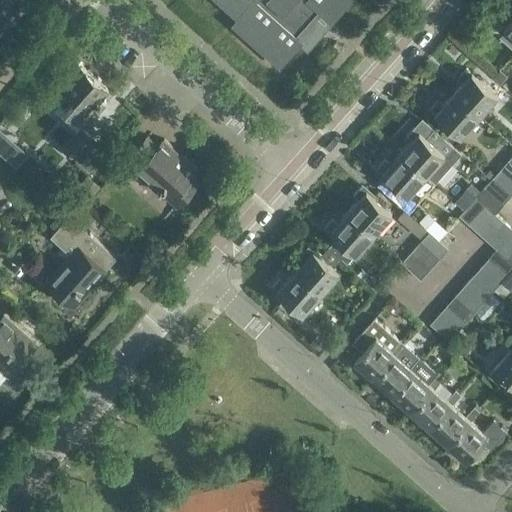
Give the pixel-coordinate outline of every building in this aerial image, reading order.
[(0,0),(0,19),(13,5),(7,0),(0,0)] [(216,0),(238,20),(234,24),(280,65),(301,42),(307,48),(325,28),(326,26),(330,22),(332,21),(344,7),(350,0),(216,0)] [(511,10),(506,5),(495,18),(504,26),(503,27),(511,34),(511,51),(511,52),(511,10)] [(100,100),(109,90),(77,61),(58,81),(68,90),(60,100),(87,125),(105,104),(100,100)] [(465,80),(454,93),(479,115),(497,95),(472,72),(472,73),(467,68),(460,76),(465,80)] [(479,115),(454,93),(443,105),(438,100),(431,108),(435,113),(435,114),(460,136),(479,115)] [(427,122),(418,132),(413,127),(406,136),(411,141),(401,152),(426,174),(435,182),(461,152),(427,122)] [(107,151),(93,138),(82,128),(65,148),(75,158),(90,171),(107,151)] [(185,182),(197,169),(164,139),(158,145),(147,135),(118,168),(131,180),(138,172),(176,207),(192,189),(185,182)] [(426,174),(401,152),(390,164),(384,160),(378,167),(383,172),(382,173),(408,195),(426,174)] [(511,161),(509,159),(501,169),(511,178),(511,161)] [(511,178),(501,169),(493,177),(511,194),(511,178)] [(87,174),(74,189),(87,200),(100,186),(87,174)] [(493,177),(484,187),(503,204),(511,194),(493,177)] [(359,199),(348,211),(373,234),(392,213),(366,190),(365,191),(361,186),(354,194),(359,199)] [(484,187),(476,197),(485,205),(495,213),(503,204),(484,187)] [(476,197),(459,216),(468,224),(485,205),(476,197)] [(485,205),(468,224),(477,233),(495,213),(485,205)] [(373,234),(348,211),(337,223),(332,218),(325,227),(329,231),(329,232),(336,238),(328,247),(341,258),(347,263),(355,255),(373,234)] [(495,213),(477,233),(487,241),(504,222),(495,213)] [(428,231),(429,230),(411,214),(404,222),(422,239),(420,241),(440,258),(448,248),(438,239),(428,231)] [(82,293),(115,257),(67,215),(49,235),(69,254),(46,280),(66,299),(76,288),(82,293)] [(487,241),(496,249),(511,231),(511,228),(504,222),(487,241)] [(436,223),(429,230),(428,231),(438,239),(445,232),(436,223)] [(511,231),(496,249),(505,257),(511,249),(511,231)] [(440,258),(420,241),(410,253),(429,270),(440,258)] [(328,247),(320,256),(312,249),(312,250),(307,246),(301,253),(306,258),(295,271),(320,293),(339,273),(333,268),(341,258),(328,247)] [(511,263),(505,257),(496,249),(488,258),(507,275),(511,269),(511,263)] [(429,270),(410,253),(401,262),(420,279),(429,270)] [(507,275),(488,258),(479,268),(498,285),(507,275)] [(479,268),(471,277),(490,294),(498,285),(479,268)] [(320,293),(295,271),(284,283),(279,278),(272,286),(277,290),(276,291),(302,314),(320,293)] [(362,278),(376,291),(381,285),(367,272),(362,278)] [(490,294),(471,277),(463,287),(482,304),(490,294)] [(482,304),(463,287),(454,296),(473,313),(482,304)] [(473,313),(454,296),(446,306),(465,322),(473,313)] [(446,306),(438,315),(457,331),(465,322),(446,306)] [(0,366),(8,374),(35,344),(2,314),(0,317),(0,366)] [(438,315),(430,324),(448,341),(457,331),(438,315)] [(374,318),(354,340),(365,350),(362,353),(355,361),(373,378),(395,353),(392,351),(401,342),(387,330),(382,325),(374,318)] [(432,348),(438,353),(446,345),(440,339),(432,348)] [(395,353),(373,378),(391,394),(414,369),(411,367),(419,358),(401,342),(392,351),(395,353)] [(511,347),(490,372),(511,392),(511,391),(511,347)] [(414,369),(391,394),(410,411),(432,386),(430,383),(438,375),(424,363),(422,360),(419,358),(411,367),(414,369)] [(432,386),(410,411),(428,428),(451,403),(448,400),(435,388),(443,379),(440,377),(438,375),(430,383),(432,386)] [(451,403),(428,428),(446,444),(469,419),(466,417),(454,405),(462,396),(459,394),(456,391),(448,400),(451,403)] [(469,419),(446,444),(466,462),(482,444),(490,450),(507,431),(493,419),(483,431),(472,421),(480,412),(477,410),(475,407),(466,417),(469,419)]
